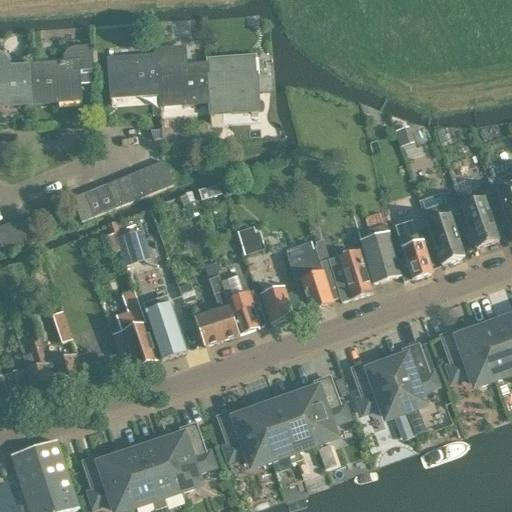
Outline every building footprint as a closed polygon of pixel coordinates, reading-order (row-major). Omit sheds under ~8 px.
[(57,62),(26,65),(29,103),(78,99),(76,78),(89,78),(86,42),(71,43),(65,45),(61,48),(58,53),(57,62)] [(180,42),(150,45),(151,53),(154,52),(157,90),(158,103),(207,99),(205,73),(204,61),(204,59),(182,61),(180,42)] [(253,51),(204,55),(204,59),(204,61),(205,73),(207,99),(207,111),(257,107),(253,51)] [(0,104),(29,103),(26,65),(7,66),(4,57),(1,52),(0,52),(0,104)] [(151,53),(106,56),(108,94),(157,90),(154,52),(151,53)] [(407,127),(406,141),(420,142),(420,128),(407,127)] [(401,132),(388,135),(391,149),(404,146),(401,132)] [(159,158),(147,163),(158,188),(169,183),(159,158)] [(147,163),(136,167),(147,193),(158,188),(147,163)] [(136,167),(125,172),(135,197),(147,193),(136,167)] [(125,172),(114,177),(124,202),(135,197),(125,172)] [(226,175),(216,179),(221,194),(231,190),(226,175)] [(511,176),(490,184),(493,192),(509,237),(511,235),(511,176)] [(114,177),(102,181),(113,206),(124,202),(114,177)] [(215,180),(194,186),(197,196),(218,190),(215,180)] [(489,180),(453,193),(455,197),(459,209),(472,246),(495,238),(480,197),(493,192),(490,184),(489,180)] [(102,181),(91,186),(101,211),(113,206),(102,181)] [(91,186),(80,190),(90,216),(101,211),(91,186)] [(187,188),(177,192),(180,201),(189,197),(190,197),(187,188)] [(80,190),(68,195),(79,220),(90,216),(80,190)] [(438,190),(414,198),(419,210),(438,263),(460,255),(446,213),(459,209),(455,197),(442,202),(438,190)] [(364,227),(353,230),(355,238),(368,282),(397,274),(384,230),(382,221),(381,222),(378,210),(360,215),(364,227)] [(23,213),(12,217),(22,242),(33,238),(23,213)] [(411,216),(390,223),(397,246),(407,277),(407,278),(428,271),(418,239),(414,226),(411,216)] [(12,217),(0,221),(10,247),(22,242),(12,217)] [(0,221),(0,250),(10,247),(0,221)] [(249,222),(234,227),(240,251),(261,245),(256,227),(251,228),(249,222)] [(137,228),(113,235),(122,263),(145,256),(137,228)] [(313,242),(311,242),(315,253),(316,259),(326,256),(320,236),(312,238),(313,242)] [(296,244),(281,249),(284,257),(290,278),(296,276),(306,308),(328,301),(327,297),(314,259),(308,240),(296,244)] [(326,256),(316,259),(327,297),(335,295),(337,299),(347,296),(356,294),(367,290),(355,247),(333,254),(330,255),(326,256)] [(215,307),(190,315),(200,343),(235,332),(217,279),(210,259),(199,263),(215,307)] [(15,261),(0,264),(0,281),(18,277),(15,261)] [(217,279),(235,332),(262,322),(251,287),(245,289),(238,271),(217,279)] [(279,283),(256,291),(266,321),(266,322),(289,314),(279,283)] [(151,289),(136,294),(157,358),(182,350),(163,293),(154,296),(151,289)] [(118,329),(109,332),(119,360),(127,357),(130,367),(154,359),(142,321),(136,305),(113,312),(118,329)] [(58,311),(47,315),(57,341),(68,337),(58,311)] [(511,312),(495,319),(511,366),(511,312)] [(511,366),(495,319),(472,327),(490,378),(507,372),(510,380),(511,379),(511,366)] [(451,329),(437,334),(446,359),(450,358),(451,361),(450,362),(449,362),(448,363),(447,363),(446,364),(446,365),(445,366),(445,368),(445,369),(445,370),(445,371),(446,372),(447,373),(447,374),(448,375),(450,375),(451,376),(452,376),(453,376),(454,376),(455,375),(465,372),(466,374),(466,376),(467,378),(468,379),(469,380),(471,381),(473,382),(474,382),(476,383),(478,383),(480,382),(481,382),(490,378),(472,327),(452,334),(451,329)] [(31,365),(22,368),(31,400),(52,394),(42,362),(42,361),(35,336),(24,339),(31,365)] [(402,353),(383,360),(401,411),(410,408),(412,407),(413,406),(415,405),(416,403),(417,401),(418,400),(418,398),(418,396),(418,394),(417,392),(416,390),(425,386),(427,386),(428,386),(429,385),(429,384),(430,383),(431,382),(431,381),(431,379),(431,378),(431,377),(430,376),(429,375),(429,374),(428,373),(427,373),(425,372),(424,372),(423,372),(422,372),(421,373),(420,373),(418,370),(423,368),(430,366),(421,340),(413,343),(400,348),(402,353)] [(71,352),(47,359),(57,392),(81,386),(71,352)] [(90,360),(79,364),(84,384),(96,379),(90,360)] [(362,362),(348,367),(357,392),(361,391),(362,394),(361,394),(360,395),(359,395),(358,396),(357,397),(357,398),(356,399),(356,400),(356,402),(356,403),(356,404),(357,405),(358,406),(358,407),(359,408),(360,408),(362,409),(363,409),(364,409),(365,408),(366,408),(376,405),(377,407),(377,409),(378,411),(380,412),(381,413),(383,414),(385,415),(387,415),(389,415),(391,415),(393,414),(401,411),(383,360),(363,367),(362,362)] [(0,372),(0,380),(8,407),(28,401),(18,367),(0,372)] [(313,385),(294,392),(312,443),(321,440),(323,440),(324,439),(326,437),(327,436),(328,434),(329,432),(329,430),(329,428),(329,427),(328,425),(327,422),(337,419),(338,419),(339,418),(340,417),(341,416),(341,415),(342,414),(342,413),(342,412),(342,411),(342,409),(341,408),(341,407),(340,406),(339,406),(338,405),(337,405),(335,405),(334,405),(333,405),(332,405),(331,406),(330,402),(334,401),(325,375),(311,380),(313,385)] [(338,375),(330,378),(335,391),(343,388),(338,375)] [(294,392),(271,400),(292,459),(298,457),(295,449),(312,443),(294,392)] [(271,400),(249,408),(267,459),(284,454),(286,461),(292,459),(271,400)] [(228,410),(214,415),(223,440),(227,439),(228,442),(227,443),(226,443),(225,443),(224,444),(223,445),(223,446),(222,447),(222,448),(222,450),(222,451),(222,452),(223,453),(223,454),(224,455),(225,456),(226,456),(227,457),(229,457),(230,457),(231,457),(232,456),(241,453),(242,455),(243,457),(244,459),(245,460),(246,461),(248,462),(250,463),(251,464),(253,464),(255,463),(257,463),(267,459),(249,408),(229,415),(228,410)] [(403,413),(390,418),(398,439),(411,434),(411,433),(404,415),(403,413)] [(179,432),(160,439),(177,490),(188,487),(190,486),(191,484),(192,483),(193,481),(194,479),(194,477),(194,476),(194,474),(193,472),(193,469),(202,466),(203,466),(204,465),(205,465),(206,464),(207,463),(207,462),(207,461),(208,459),(207,458),(207,457),(207,456),(206,455),(205,454),(204,453),(203,453),(202,452),(201,452),(200,452),(199,452),(197,453),(196,453),(195,449),(199,448),(190,423),(177,427),(179,432)] [(52,438),(7,453),(7,454),(26,511),(56,511),(76,506),(71,493),(54,442),(52,438)] [(160,439),(137,446),(157,506),(162,504),(160,496),(177,490),(160,439)] [(137,446),(114,454),(131,506),(148,500),(151,508),(157,506),(137,446)] [(93,455),(79,460),(88,485),(92,484),(93,488),(92,488),(91,488),(90,489),(89,490),(88,490),(87,491),(87,493),(87,494),(86,495),(87,496),(87,497),(87,498),(88,499),(89,500),(90,501),(91,502),(92,502),(93,502),(94,502),(96,502),(97,502),(106,498),(107,501),(107,503),(108,504),(109,506),(111,507),(112,508),(114,509),(116,509),(118,510),(120,509),(121,509),(131,506),(114,454),(95,460),(93,455)] [(0,511),(14,511),(3,481),(0,482),(0,511)]
